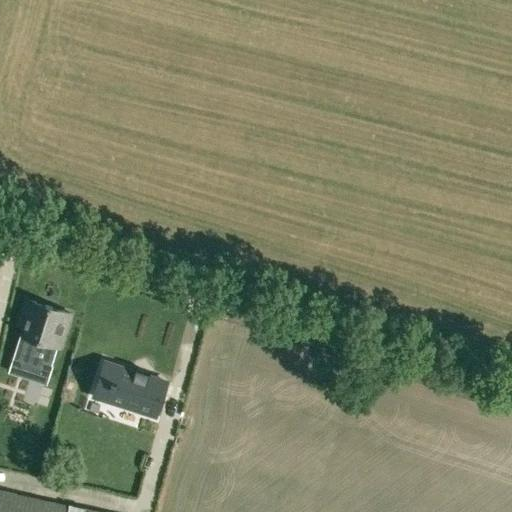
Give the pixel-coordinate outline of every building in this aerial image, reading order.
[(32,301),(32,302),(25,300),(17,325),(24,327),(10,373),(44,384),(50,364),(49,363),(54,347),(60,348),(70,314),(64,311),(32,301)] [(155,415),(166,381),(149,376),(150,373),(148,373),(147,375),(136,372),(136,369),(135,369),(134,371),(117,365),(112,379),(110,378),(108,385),(110,386),(106,400),(155,415)] [(56,397),(73,403),(82,374),(65,368),(56,397)] [(0,468),(53,470),(54,436),(0,434),(0,468)] [(0,511),(101,511),(0,489),(0,511)]
